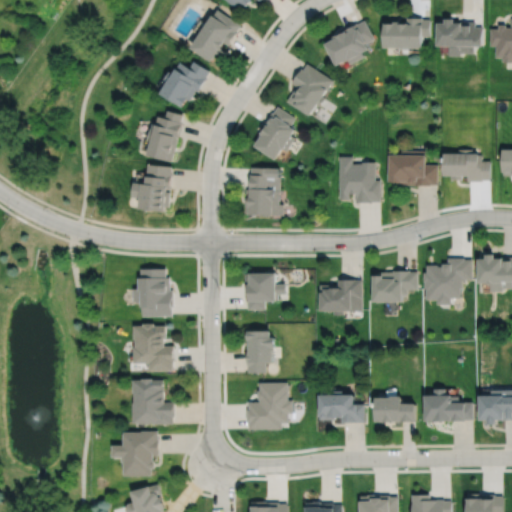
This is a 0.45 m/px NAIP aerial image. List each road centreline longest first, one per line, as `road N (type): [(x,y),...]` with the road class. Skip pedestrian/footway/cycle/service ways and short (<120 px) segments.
road 1 (residential): [(511,217),(459,218),(359,241),(132,240),(55,221),(0,190)]
road 2 (residential): [(310,5),(277,38),(229,112),(211,159),(212,465)]
road 3 (residential): [(511,456),(212,465)]
